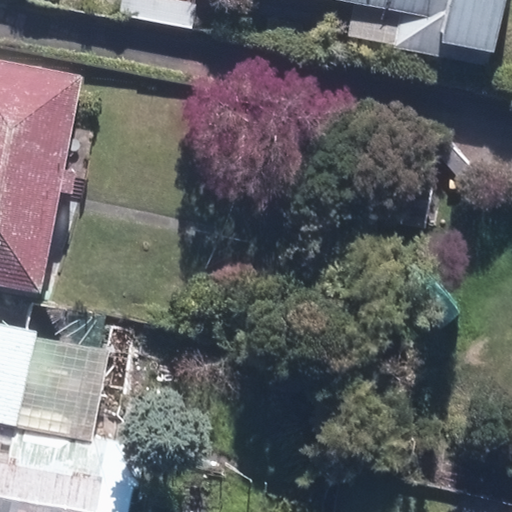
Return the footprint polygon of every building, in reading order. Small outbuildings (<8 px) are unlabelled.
[(499,0),(399,0),(436,8),(429,37),(488,50),(499,0)] [(88,73),(0,55),(0,276),(45,286),(88,73)] [(511,133),(468,125),(456,190),(511,200),(511,133)] [(408,160),(394,210),(438,223),(452,172),(408,160)] [(109,347),(24,328),(27,315),(0,309),(0,511),(132,511),(147,448),(90,436),(109,347)]
